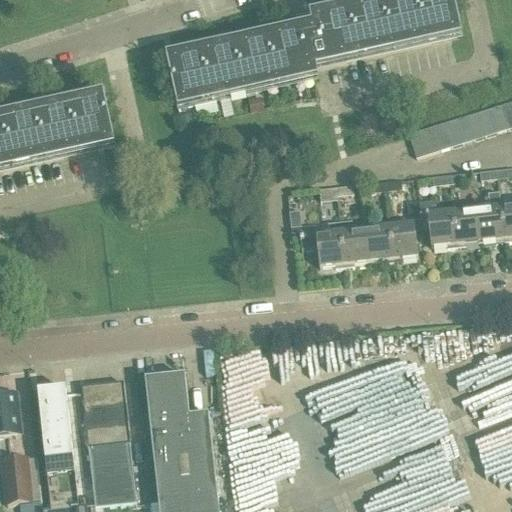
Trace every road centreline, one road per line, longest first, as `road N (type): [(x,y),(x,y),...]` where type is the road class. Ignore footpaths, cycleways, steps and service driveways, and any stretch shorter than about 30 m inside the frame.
road 1 (unclassified): [(0,355),(511,298)]
road 2 (residential): [(1,214),(151,179),(113,36)]
road 3 (residential): [(337,99),(490,70),(475,0)]
